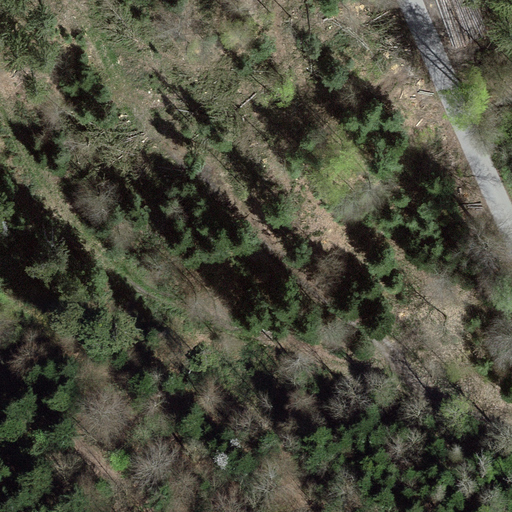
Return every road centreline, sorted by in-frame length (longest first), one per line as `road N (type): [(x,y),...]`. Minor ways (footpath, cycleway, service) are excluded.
road 1 (unclassified): [(416,0),(511,210)]
road 2 (track): [(0,357),(157,511)]
